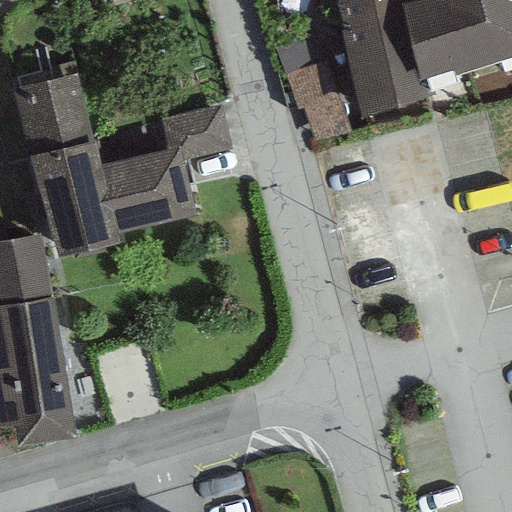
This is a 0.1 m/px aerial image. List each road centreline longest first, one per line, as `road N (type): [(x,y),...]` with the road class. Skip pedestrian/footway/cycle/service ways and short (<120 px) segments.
road 1 (residential): [(339,384),(237,0)]
road 2 (residential): [(339,384),(0,480)]
road 3 (residential): [(511,332),(339,384)]
road 4 (residential): [(373,511),(339,384)]
